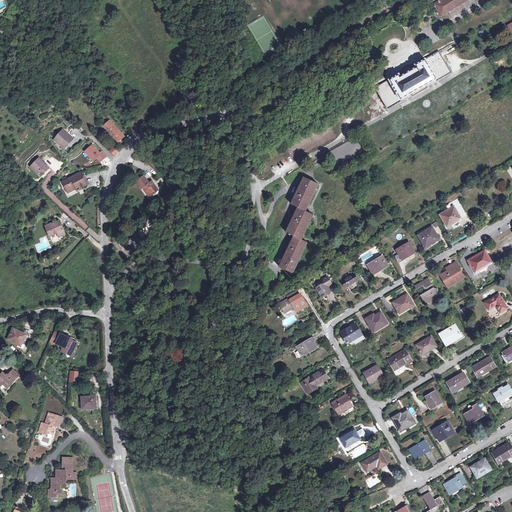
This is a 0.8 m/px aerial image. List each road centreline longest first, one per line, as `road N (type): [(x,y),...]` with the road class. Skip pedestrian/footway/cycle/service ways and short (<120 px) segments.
road 1 (tertiary): [(402,0),(235,106),(148,133),(102,197),(106,280)]
road 2 (residential): [(375,407),(327,327),(511,218)]
road 3 (unclassified): [(511,41),(256,187)]
road 4 (unclassified): [(256,187),(242,261),(149,259),(120,280),(106,280)]
road 5 (residential): [(511,426),(416,483),(375,407)]
road 6 (residential): [(375,407),(511,324)]
road 7 (tertiary): [(107,314),(119,467)]
